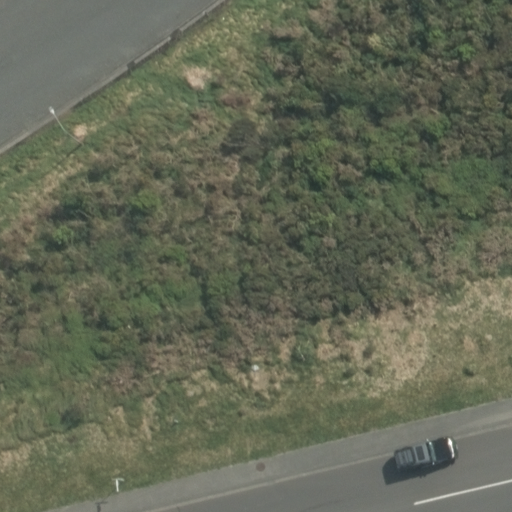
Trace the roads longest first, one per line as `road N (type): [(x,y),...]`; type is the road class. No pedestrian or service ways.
road 1 (tertiary): [(140,0),(0,103)]
road 2 (residential): [(511,482),(389,511)]
